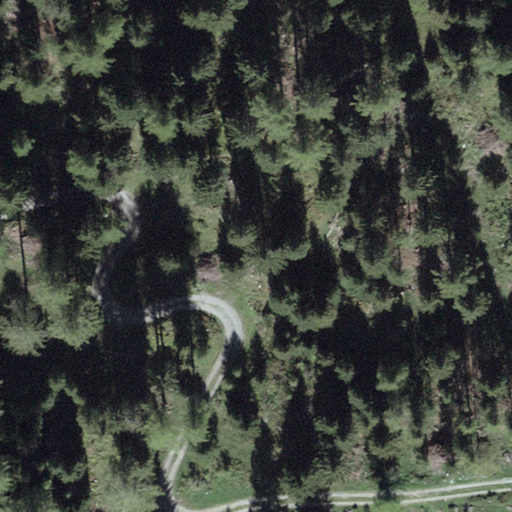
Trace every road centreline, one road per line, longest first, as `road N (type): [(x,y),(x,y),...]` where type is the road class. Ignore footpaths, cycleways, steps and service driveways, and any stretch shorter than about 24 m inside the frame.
road 1 (track): [(0,217),(69,192),(110,188),(135,209),(133,226),(97,276),(102,307),(142,314),(174,301),(230,316),(239,334),(235,354),(158,483),(165,511)]
road 2 (track): [(229,511),(511,486)]
